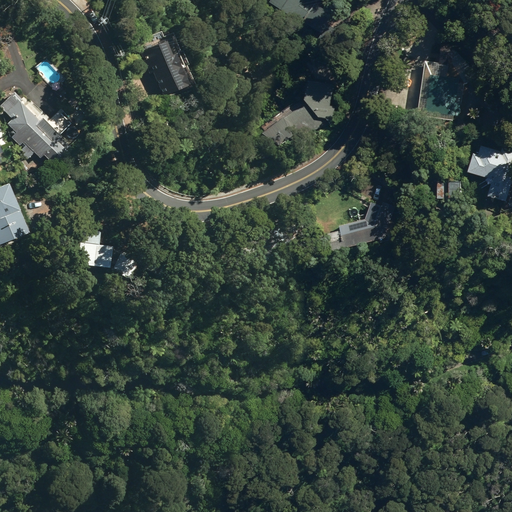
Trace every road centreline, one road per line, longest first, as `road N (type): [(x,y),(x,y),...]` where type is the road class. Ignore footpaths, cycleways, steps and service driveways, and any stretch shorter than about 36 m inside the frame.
road 1 (tertiary): [(406,0),(341,149),(302,179),(223,207),(170,205),(147,190),(128,166),(81,24),(55,0)]
road 2 (track): [(0,361),(148,386),(273,390),(511,356)]
